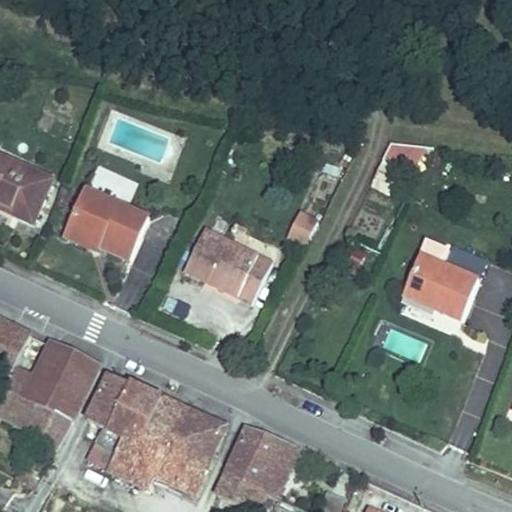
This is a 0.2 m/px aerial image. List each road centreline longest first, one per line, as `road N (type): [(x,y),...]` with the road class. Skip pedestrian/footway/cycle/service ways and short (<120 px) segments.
road 1 (unclassified): [(117,339),(504,511)]
road 2 (residential): [(117,339),(31,511)]
road 3 (unclassified): [(0,286),(117,339)]
